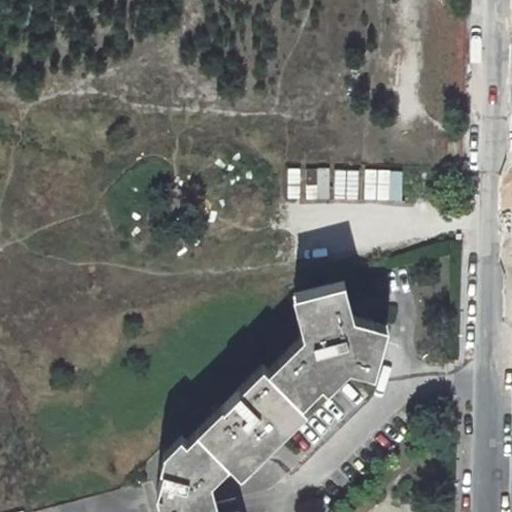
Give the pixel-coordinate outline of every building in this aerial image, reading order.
[(344,280),(299,291),(303,305),(296,307),(302,334),(267,369),(262,363),(185,438),(171,453),(164,451),(160,466),(162,467),(155,491),(160,511),(211,511),(210,506),(205,487),(211,480),(229,462),(234,468),(259,443),(260,445),(287,417),(301,403),(321,383),(340,364),(349,367),(373,373),(387,325),(354,316),(344,280)] [(303,305),(299,291),(292,293),(296,307),(303,305)] [(327,389),(349,367),(340,364),(321,383),(327,389)] [(292,422),(306,408),(301,403),(287,417),(292,422)] [(180,433),(164,451),(171,453),(185,438),(180,433)] [(260,445),(259,443),(234,468),(240,474),(265,449),(260,445)] [(210,506),(218,504),(211,480),(205,487),(210,506)]
